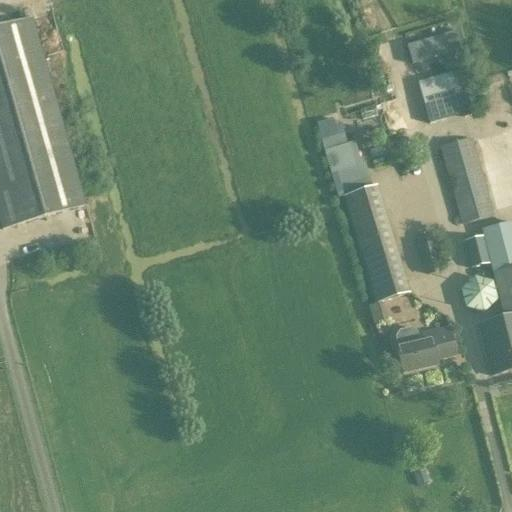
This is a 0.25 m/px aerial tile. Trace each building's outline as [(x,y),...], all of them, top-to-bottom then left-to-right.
[(0,223),(2,231),(85,207),(32,19),(0,27),(0,223)] [(455,33),(407,47),(411,64),(460,50),(461,50),(456,33),(455,33)] [(332,120),(316,125),(324,153),(346,146),(340,126),(335,128),(332,120)] [(463,226),(493,217),(470,140),(440,149),(463,226)] [(411,294),(377,188),(342,199),(376,305),(411,294)] [(483,238),(464,243),(470,270),(490,265),(504,320),(479,326),(492,378),(511,373),(511,224),(481,232),(483,238)] [(429,276),(440,273),(432,246),(421,249),(429,276)] [(474,280),(461,292),(466,310),(483,314),(496,302),(491,285),(474,280)] [(411,330),(399,332),(395,339),(397,347),(396,347),(403,376),(438,367),(437,362),(456,358),(449,329),(429,334),(430,339),(419,342),(417,333),(411,330)] [(423,473),(413,476),(416,487),(426,484),(423,473)]
